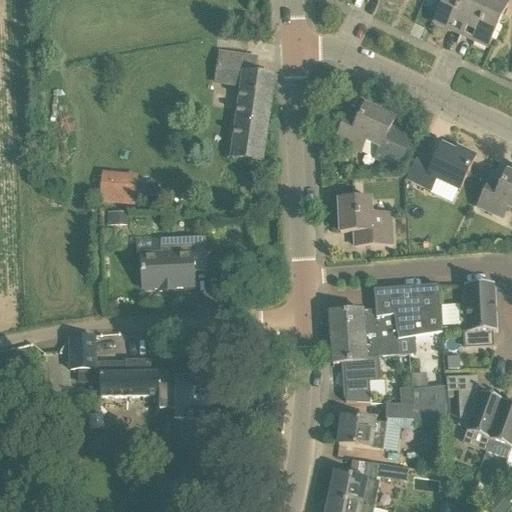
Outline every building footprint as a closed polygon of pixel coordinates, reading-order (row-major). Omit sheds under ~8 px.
[(199,0),(198,15),(234,20),(236,0),(199,0)] [(461,36),(478,0),(445,0),(434,24),(461,36)] [(508,6),(495,0),(478,0),(461,36),(488,49),(508,6)] [(263,163),(274,78),(255,75),(257,59),(221,54),(217,83),(243,87),(233,159),(263,163)] [(415,138),(392,128),(395,121),(366,107),(358,125),(347,120),(337,142),(361,154),(366,143),(382,150),(376,163),(381,164),(379,169),(397,177),(415,138)] [(172,152),(173,143),(164,142),(163,151),(172,152)] [(476,158),(460,150),(456,154),(443,147),(435,166),(419,159),(408,181),(432,192),(437,182),(460,192),(476,158)] [(102,205),(138,205),(138,173),(102,173),(102,205)] [(493,182),(491,181),(479,208),(504,219),(509,209),(511,210),(511,175),(508,173),(500,192),(490,187),(493,182)] [(391,215),(372,217),(371,200),(340,202),(341,234),(354,233),(356,247),(393,245),(391,215)] [(128,214),(108,214),(108,227),(128,227),(128,214)] [(207,239),(187,240),(161,241),(162,254),(142,255),(144,291),(160,290),(160,292),(177,292),(177,290),(195,289),(194,273),(208,272),(207,239)] [(494,285),(466,287),(467,309),(461,309),(462,323),(468,323),(469,334),(465,334),(466,349),(493,347),(493,334),(497,333),(494,285)] [(439,288),(375,292),(376,312),(330,315),(332,345),(374,342),(374,350),(383,349),(384,359),(399,358),(400,358),(399,342),(443,335),(439,288)] [(448,325),(461,324),(460,305),(446,306),(448,325)] [(178,383),(178,375),(151,375),(151,363),(127,363),(127,365),(102,365),(102,366),(97,366),(96,340),(70,340),(71,371),(80,371),(80,385),(102,385),(102,399),(153,399),(153,404),(161,404),(161,413),(178,413),(178,383)] [(374,342),(332,345),(334,366),(346,365),(347,374),(344,374),(345,375),(346,375),(346,383),(345,383),(345,384),(347,384),(347,392),(346,392),(346,393),(347,393),(348,401),(346,401),(346,403),(371,405),(369,383),(381,382),(380,359),(384,359),(383,349),(374,350),(374,342)] [(460,358),(448,358),(448,370),(460,370),(460,358)] [(428,375),(414,375),(414,387),(428,387),(428,375)] [(490,443),(504,402),(483,394),(481,399),(478,398),(477,379),(447,380),(448,395),(459,395),(460,424),(471,427),(465,447),(487,454),(490,443)] [(217,383),(178,383),(178,413),(178,437),(196,436),(196,424),(218,424),(217,383)] [(402,406),(415,407),(413,389),(400,391),(402,406)] [(511,405),(504,402),(490,443),(511,449),(511,405)] [(387,406),(387,421),(415,422),(415,426),(447,428),(448,408),(402,406),(387,406)] [(387,426),(343,419),(339,446),(384,451),(387,426)] [(380,466),(378,479),(408,484),(410,471),(380,466)] [(375,510),(380,485),(368,482),(336,475),(330,501),(375,510)] [(452,500),(455,504),(461,503),(464,497),(460,493),(454,494),(452,500)] [(500,495),(487,510),(489,511),(506,511),(511,506),(500,495)] [(330,501),(327,511),(374,511),(375,510),(330,501)]
